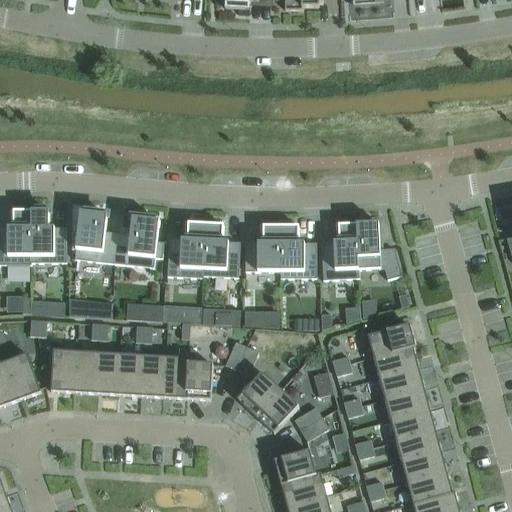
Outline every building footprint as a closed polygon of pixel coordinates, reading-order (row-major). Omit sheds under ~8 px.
[(224,0),(224,11),(249,12),(250,0),(272,1),(271,0),(224,0)] [(284,0),(284,12),(302,12),(302,9),(318,9),(318,0),(284,0)] [(31,266),(30,213),(13,213),(13,230),(0,230),(0,267),(31,268),(31,266)] [(48,213),(30,213),(31,266),(66,266),(66,230),(48,230),(48,213)] [(114,267),(117,236),(105,234),(107,218),(79,215),(77,236),(71,235),(71,251),(75,252),(74,263),(114,267)] [(130,237),(117,236),(114,267),(153,271),(155,261),(162,261),(164,245),(156,244),(159,223),(132,220),(130,237)] [(436,309),(454,305),(434,224),(417,228),(436,309)] [(202,279),(205,226),(187,226),(187,242),(169,241),(167,279),(203,281),(203,279),(202,279)] [(223,227),(205,226),(202,279),(203,279),(238,281),(240,245),(222,244),(223,227)] [(378,226),(355,227),(358,273),(358,272),(384,271),(387,283),(402,279),(395,251),(379,252),(378,226)] [(358,273),(355,227),(338,228),(339,244),(321,245),(323,283),(359,281),(358,272),(358,273)] [(280,275),(280,229),(262,229),(262,246),(245,246),(245,274),(260,275),(280,275)] [(298,229),(280,229),(280,275),(280,281),(301,281),(316,281),(316,246),(298,245),(298,229)] [(22,314),(22,316),(30,317),(31,301),(23,300),(22,300),(22,314)] [(112,305),(85,303),(85,320),(112,322),(112,305)] [(45,304),(44,317),(64,318),(65,305),(45,304)] [(163,308),(162,324),(174,325),(175,309),(163,308)] [(222,317),(221,328),(240,329),(241,318),(222,317)] [(331,317),(321,318),(321,331),(332,330),(331,317)] [(37,339),(38,323),(30,323),(29,339),(37,339)] [(45,340),(46,324),(38,323),(37,339),(45,340)] [(99,343),(100,327),(92,326),(91,342),(99,343)] [(189,342),(190,326),(182,326),(181,342),(189,342)] [(107,344),(108,327),(100,327),(99,343),(107,344)] [(409,328),(367,339),(373,361),(413,350),(413,351),(415,350),(409,328)] [(143,346),(144,330),(136,329),(135,345),(143,346)] [(151,346),(152,330),(144,330),(143,346),(151,346)] [(237,373),(247,350),(235,345),(225,368),(237,373)] [(258,355),(247,350),(237,373),(248,378),(258,355)] [(418,371),(413,351),(413,350),(373,361),(379,382),(418,371)] [(74,395),(77,354),(53,353),(50,394),(74,395)] [(96,397),(98,356),(77,354),(74,395),(96,397)] [(27,356),(4,365),(19,403),(41,395),(27,356)] [(117,398),(120,357),(98,356),(96,397),(117,398)] [(140,399),(142,358),(120,357),(117,398),(140,399)] [(163,401),(165,360),(142,358),(140,399),(163,401)] [(349,367),(347,359),(332,364),(334,371),(349,367)] [(188,366),(189,366),(189,361),(165,360),(163,401),(186,402),(188,366)] [(0,409),(19,403),(4,365),(0,366),(0,409)] [(213,367),(189,366),(188,366),(186,402),(210,403),(213,367)] [(351,375),(349,367),(334,371),(336,379),(351,375)] [(424,392),(418,371),(379,382),(384,403),(424,392)] [(255,419),(280,393),(262,376),(237,402),(255,419)] [(390,423),(430,413),(424,392),(384,403),(390,423)] [(298,410),(280,393),(255,419),(273,436),(298,410)] [(359,401),(343,405),(345,413),(361,409),(359,401)] [(363,417),(361,409),(345,413),(347,421),(363,417)] [(300,434),(322,421),(315,410),(294,423),(300,434)] [(435,434),(430,413),(390,423),(395,444),(435,434)] [(328,432),(322,421),(300,434),(307,445),(328,432)] [(441,454),(435,434),(395,444),(401,465),(441,454)] [(372,450),(370,443),(354,447),(356,455),(372,450)] [(374,458),(372,450),(356,455),(358,462),(374,458)] [(309,454),(274,463),(280,487),(316,478),(315,477),(309,454)] [(446,475),(441,454),(401,465),(407,486),(446,475)] [(355,476),(352,468),(337,472),(339,480),(355,476)] [(452,495),(446,475),(407,486),(412,507),(452,496),(452,495)] [(320,476),(315,477),(316,478),(280,487),(286,509),(326,499),(320,476)] [(381,484),(365,489),(367,497),(383,492),(381,484)] [(385,500),(383,492),(367,497),(370,504),(385,500)] [(458,511),(454,494),(452,495),(452,496),(412,507),(413,511),(458,511)] [(0,511),(11,511),(6,498),(0,500),(0,511)] [(329,511),(326,499),(286,509),(287,511),(329,511)]
